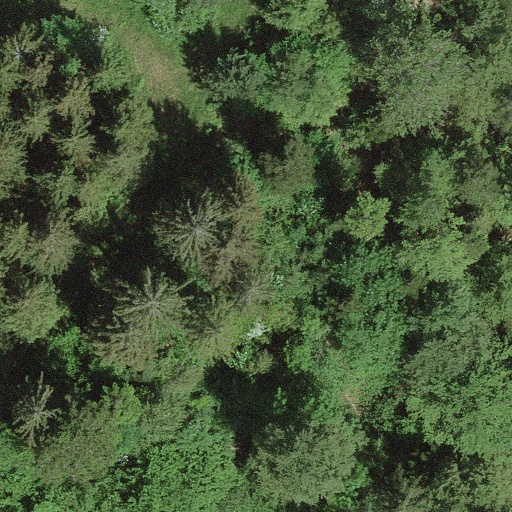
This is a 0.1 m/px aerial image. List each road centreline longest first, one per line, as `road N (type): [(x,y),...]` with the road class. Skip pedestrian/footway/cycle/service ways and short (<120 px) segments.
road 1 (track): [(0,3),(124,27),(161,125),(0,362)]
road 2 (track): [(161,125),(222,0)]
